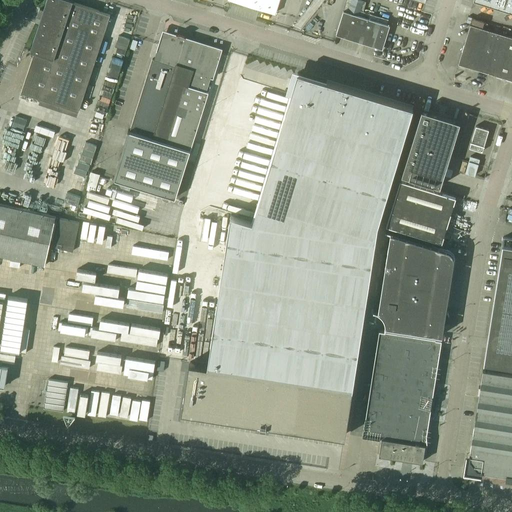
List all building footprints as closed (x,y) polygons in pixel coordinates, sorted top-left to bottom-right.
[(72,0),(46,0),(43,10),(39,8),(36,17),(41,19),(30,51),(34,52),(21,92),(79,111),(110,14),(72,2),(72,0)] [(278,0),(232,0),(275,13),(278,0)] [(346,0),(343,10),(359,15),(364,0),(363,0),(346,0)] [(511,0),(475,0),(511,11),(511,0)] [(343,10),(336,34),(382,48),(390,25),(359,15),(343,10)] [(511,36),(470,24),(458,64),(511,80),(511,36)] [(130,131),(115,179),(176,198),(191,150),(210,86),(208,85),(211,77),(213,78),(222,48),(221,48),(221,49),(186,37),(185,36),(183,35),(182,34),(180,34),(178,33),(176,34),(174,34),(169,36),(168,35),(167,34),(166,34),(165,34),(165,35),(164,35),(164,36),(164,37),(162,37),(161,36),(154,59),(152,59),(130,131)] [(231,213),(207,364),(353,387),(379,219),(414,106),(327,80),(326,81),(298,72),(292,94),(291,93),(286,108),(271,158),(253,220),(231,213)] [(460,121),(422,109),(402,174),(440,186),(460,121)] [(489,129),(476,126),(469,147),(482,151),(489,129)] [(480,159),(470,156),(465,172),(475,175),(480,159)] [(456,196),(400,179),(386,225),(442,242),(456,196)] [(56,216),(0,203),(0,254),(45,265),(56,216)] [(373,308),(373,309),(375,310),(377,310),(379,311),(380,312),(384,318),(385,320),(385,322),(385,323),(385,325),(385,327),(386,328),(386,326),(442,335),(444,322),(445,322),(446,321),(447,320),(448,320),(448,319),(449,318),(449,317),(449,316),(449,315),(449,314),(449,313),(448,313),(448,312),(447,311),(446,310),(454,260),(454,259),(454,258),(454,257),(454,256),(454,255),(453,254),(453,253),(452,253),(452,252),(451,251),(450,251),(449,250),(448,249),(447,249),(386,230),(385,231),(390,233),(378,310),(377,309),(373,308)] [(486,348),(484,364),(511,368),(511,246),(502,245),(501,255),(495,292),(494,298),(488,339),(486,348)] [(442,340),(379,330),(363,435),(382,438),(379,454),(403,458),(403,460),(413,462),(413,460),(423,461),(425,444),(427,444),(427,435),(430,416),(433,416),(433,417),(433,407),(434,397),(438,388),(437,388),(434,387),(442,340)] [(190,362),(183,410),(242,419),(242,420),(258,422),(257,425),(263,426),(268,427),(269,424),(285,426),(344,435),(352,388),(353,388),(353,387),(207,364),(190,362)] [(8,366),(0,364),(0,385),(5,386),(8,366)] [(470,454),(469,460),(476,469),(483,470),(511,474),(511,373),(483,369),(483,370),(470,454)]
